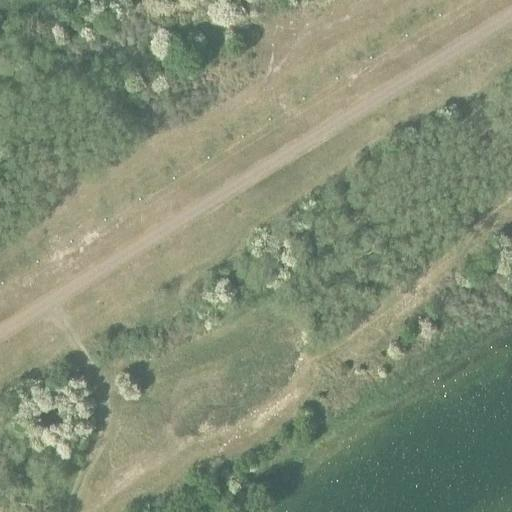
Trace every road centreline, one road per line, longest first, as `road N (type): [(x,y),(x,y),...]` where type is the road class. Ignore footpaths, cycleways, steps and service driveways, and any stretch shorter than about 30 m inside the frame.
road 1 (track): [(0,334),(511,16)]
road 2 (track): [(118,511),(359,320),(511,217)]
